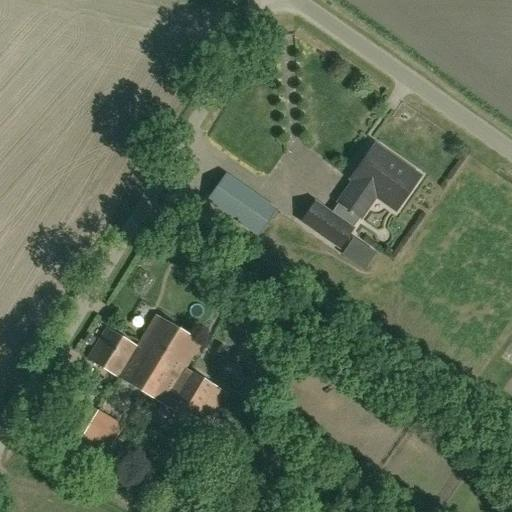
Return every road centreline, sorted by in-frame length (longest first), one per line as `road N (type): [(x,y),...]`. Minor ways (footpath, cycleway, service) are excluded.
road 1 (unclassified): [(0,441),(264,0)]
road 2 (unclassified): [(511,151),(297,0)]
